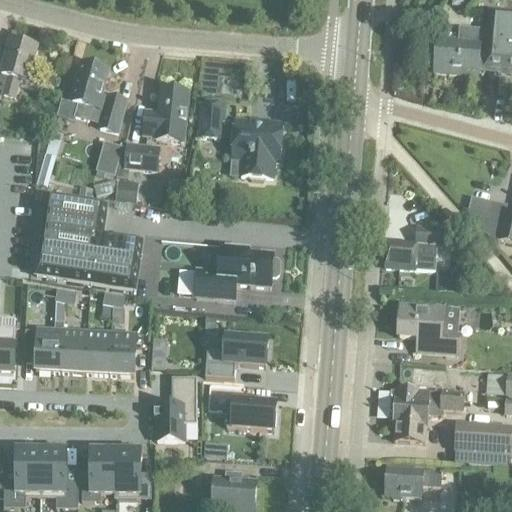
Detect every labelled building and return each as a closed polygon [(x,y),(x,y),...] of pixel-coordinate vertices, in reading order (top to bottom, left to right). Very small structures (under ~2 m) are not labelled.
[(437,40),(434,76),(478,80),(479,67),(485,68),(485,69),(488,69),(488,72),(498,72),(499,70),(511,71),(511,74),(511,73),(511,15),(490,14),(488,34),(460,32),(459,42),(437,40)] [(11,44),(1,78),(8,80),(6,87),(3,98),(15,101),(20,83),(28,86),(38,52),(11,44)] [(258,61),(232,62),(233,92),(259,91),(258,61)] [(83,68),(73,106),(79,108),(75,121),(89,125),(92,112),(98,113),(108,74),(83,68)] [(0,85),(6,87),(8,80),(1,78),(0,77),(0,85)] [(463,84),(462,100),(476,101),(478,85),(463,84)] [(147,116),(144,141),(156,142),(156,144),(184,147),(189,97),(161,94),(159,113),(154,117),(147,116)] [(100,128),(99,132),(118,137),(126,105),(108,100),(100,128)] [(201,106),(199,141),(223,143),(225,108),(201,106)] [(236,124),(233,162),(243,163),(242,180),(247,180),(251,184),(262,185),(266,182),(273,182),(275,165),(281,166),(283,128),(236,124)] [(104,146),(96,176),(116,181),(124,151),(104,146)] [(124,152),(117,181),(129,182),(130,173),(157,176),(160,152),(128,149),(127,152),(124,152)] [(46,158),(37,188),(48,191),(57,161),(46,158)] [(96,200),(114,195),(115,187),(114,183),(93,189),(96,200)] [(137,208),(139,187),(118,185),(116,206),(137,208)] [(174,186),(174,189),(165,188),(163,209),(186,211),(187,187),(174,186)] [(136,294),(143,244),(103,238),(107,208),(48,199),(36,279),(136,294)] [(489,207),(472,203),(469,216),(483,232),(489,207)] [(511,217),(504,216),(498,243),(511,246),(511,217)] [(388,247),(386,273),(435,276),(437,251),(442,251),(443,234),(417,232),(416,249),(388,247)] [(219,276),(197,274),(195,301),(234,305),(235,288),(250,289),(250,291),(271,293),(272,281),(276,281),(279,278),(280,267),(277,263),(273,263),(274,259),(249,257),(250,253),(222,250),(219,276)] [(455,296),(457,281),(437,279),(436,295),(455,296)] [(55,306),(65,307),(67,295),(57,294),(55,306)] [(77,297),(67,295),(65,307),(75,309),(77,297)] [(103,309),(113,311),(115,299),(105,297),(103,309)] [(125,301),(115,299),(113,311),(123,313),(125,301)] [(444,313),(401,310),(398,342),(431,344),(430,357),(418,356),(418,357),(457,360),(459,339),(443,338),(444,313)] [(0,320),(0,373),(13,374),(16,331),(2,331),(3,321),(0,320)] [(206,323),(206,333),(215,333),(216,324),(206,323)] [(26,334),(24,362),(37,363),(36,375),(61,377),(63,336),(38,335),(26,334)] [(63,336),(61,377),(85,378),(87,338),(63,336)] [(87,338),(85,378),(109,380),(111,339),(87,338)] [(111,339),(109,380),(134,381),(136,340),(111,339)] [(207,353),(205,381),(235,384),(236,369),(266,372),(268,344),(225,341),(224,354),(207,353)] [(497,385),(499,366),(481,364),(479,383),(497,385)] [(155,416),(155,423),(157,423),(157,446),(184,446),(185,428),(197,428),(197,382),(172,382),(172,410),(157,410),(157,416),(155,416)] [(370,383),(370,411),(383,412),(384,383),(370,383)] [(429,395),(397,393),(397,401),(396,401),(395,411),(392,411),(391,423),(394,423),(394,429),(393,445),(424,447),(425,434),(426,434),(427,418),(442,419),(442,414),(462,416),(464,398),(443,396),(443,398),(429,396),(429,395)] [(229,405),(227,432),(274,436),(277,408),(229,405)] [(511,432),(511,431),(457,428),(455,455),(510,459),(511,458),(511,442),(511,443),(511,432)] [(4,487),(4,511),(26,511),(26,503),(41,503),(42,455),(16,455),(16,487),(4,487)] [(42,455),(41,503),(56,503),(56,511),(78,511),(78,488),(66,487),(67,455),(42,455)] [(82,487),(82,506),(101,506),(102,499),(115,499),(114,504),(116,504),(116,456),(91,456),(91,487),(82,487)] [(116,456),(116,504),(150,504),(151,488),(141,488),(141,478),(141,456),(116,456)] [(387,472),(385,500),(390,500),(393,504),(401,504),(403,501),(420,502),(422,490),(441,492),(441,478),(423,475),(422,474),(387,472)] [(213,500),(255,503),(256,485),(236,484),(237,478),(227,478),(227,483),(214,482),(213,500)] [(194,491),(193,509),(204,510),(205,491),(194,491)] [(254,511),(255,503),(213,500),(212,511),(254,511)]
